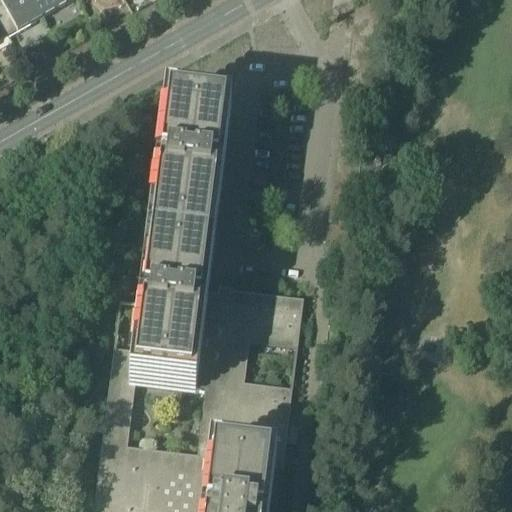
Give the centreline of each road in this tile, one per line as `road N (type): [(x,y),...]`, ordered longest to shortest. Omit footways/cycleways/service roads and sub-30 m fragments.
road 1 (residential): [(281,0),(330,84),(307,271),(325,288)]
road 2 (tertiary): [(0,144),(254,0)]
road 3 (unknown): [(330,84),(271,79),(256,89),(236,259)]
